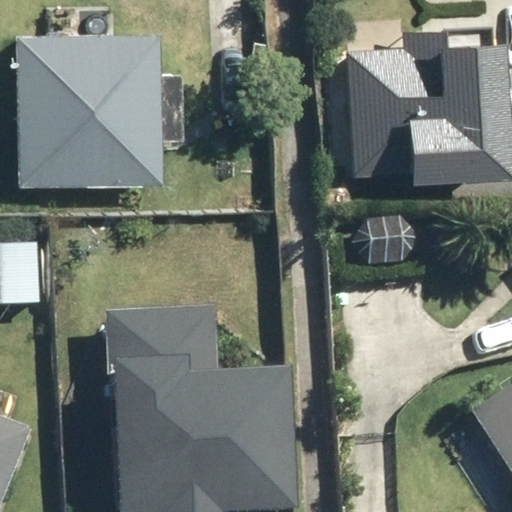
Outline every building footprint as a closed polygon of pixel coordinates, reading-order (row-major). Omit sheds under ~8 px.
[(505,24),(351,22),(350,167),(511,169),(511,157),(511,156),(511,57),(505,58),(505,24)] [(168,27),(24,23),(19,172),(163,176),(168,27)] [(109,362),(119,362),(119,511),(284,511),(284,364),(217,364),(217,303),(108,304),(109,362)] [(511,381),(471,409),(511,472),(511,381)] [(0,511),(0,495),(31,426),(0,412),(0,511)]
